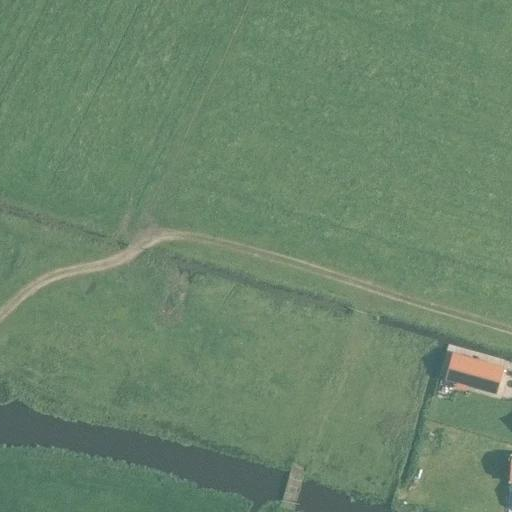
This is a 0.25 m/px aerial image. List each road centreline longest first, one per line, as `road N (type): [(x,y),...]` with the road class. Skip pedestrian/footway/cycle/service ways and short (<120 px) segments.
road 1 (track): [(511,331),(295,262),(176,234),(154,237),(117,260),(52,274),(0,314)]
road 2 (track): [(366,287),(285,511)]
